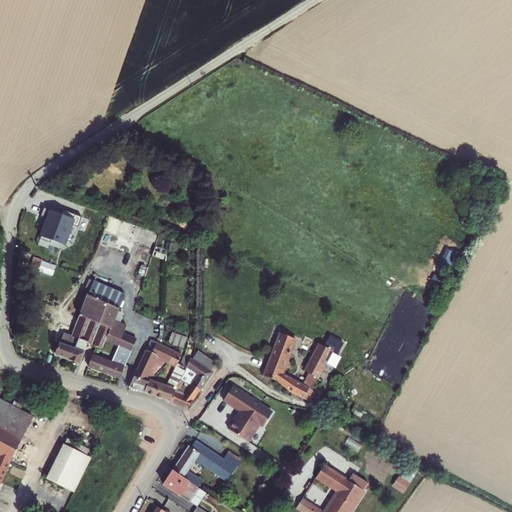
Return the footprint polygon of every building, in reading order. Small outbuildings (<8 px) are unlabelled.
[(84,215),(64,208),(63,213),(45,206),(42,215),(49,218),(42,238),(52,242),(54,237),(67,242),(73,223),(80,225),(84,215)] [(90,280),(84,294),(117,307),(118,307),(124,293),(90,280)] [(84,294),(68,334),(86,342),(94,345),(99,347),(104,338),(108,326),(121,332),(125,323),(112,318),(117,307),(84,294)] [(108,326),(104,338),(116,343),(108,361),(122,366),(135,338),(121,332),(108,326)] [(78,361),(86,342),(68,334),(61,331),(55,345),(53,350),(75,360),(78,361)] [(288,390),(303,398),(309,387),(311,388),(334,350),(322,345),(300,382),(281,371),(295,338),(285,333),(268,373),(266,376),(277,381),(288,390)] [(329,334),(324,345),(339,351),(343,340),(329,334)] [(144,349),(127,386),(145,391),(149,379),(146,378),(154,360),(158,362),(161,357),(167,361),(172,349),(164,345),(155,341),(150,351),(144,349)] [(180,353),(172,349),(167,361),(174,364),(180,353)] [(90,353),(86,364),(117,377),(122,366),(108,361),(90,353)] [(149,379),(145,391),(171,400),(179,377),(180,374),(181,370),(183,365),(189,356),(183,354),(178,363),(170,384),(152,378),(149,377),(149,379)] [(189,356),(183,365),(196,374),(190,383),(199,388),(210,372),(189,356)] [(182,379),(179,377),(171,400),(187,407),(199,388),(190,383),(182,394),(178,392),(182,379)] [(261,408),(230,387),(222,400),(240,412),(235,419),(234,419),(233,419),(233,420),(227,428),(247,441),(259,423),(253,419),(261,408)] [(0,482),(6,469),(11,460),(21,439),(22,434),(22,427),(17,413),(0,403),(0,482)] [(259,423),(262,426),(270,414),(261,408),(253,419),(259,423)] [(30,421),(17,413),(18,416),(22,427),(22,434),(21,439),(30,421)] [(65,436),(45,477),(75,492),(92,456),(86,453),(89,448),(65,436)] [(30,443),(21,439),(11,460),(17,463),(20,464),(30,443)] [(189,447),(188,446),(172,470),(197,487),(199,488),(203,481),(202,480),(187,470),(193,459),(208,469),(225,481),(239,459),(226,451),(222,457),(194,440),(191,443),(189,447)] [(30,443),(20,464),(26,467),(35,445),(30,443)] [(6,469),(13,472),(17,463),(11,460),(6,469)] [(349,511),(364,489),(363,489),(348,479),(324,463),(316,476),(337,490),(323,511),(322,511),(349,511)] [(393,485),(404,492),(415,476),(405,468),(393,485)] [(163,484),(189,501),(197,487),(172,470),(163,484)] [(353,472),(348,479),(363,489),(368,481),(353,472)] [(189,501),(197,506),(206,492),(199,488),(197,487),(189,501)] [(310,511),(315,505),(302,497),(296,506),(304,511),(310,511)]
